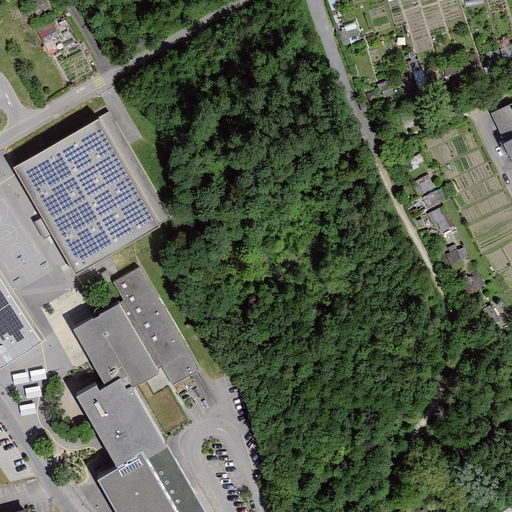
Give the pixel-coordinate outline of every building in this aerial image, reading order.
[(51,9),(46,0),(31,0),(40,15),(51,9)] [(52,24),(37,32),(44,45),(59,37),(52,24)] [(418,85),(427,82),(417,58),(408,62),(418,85)] [(404,92),(414,90),(411,77),(402,79),(404,92)] [(511,103),(493,113),(511,151),(511,103)] [(14,161),(13,161),(75,269),(76,270),(171,216),(109,107),(14,161)] [(443,205),(429,211),(438,232),(452,226),(443,205)] [(446,250),(452,263),(468,256),(463,243),(446,250)] [(168,372),(174,385),(200,371),(139,265),(115,281),(126,300),(98,315),(78,327),(110,383),(111,384),(106,388),(102,382),(82,394),(123,466),(123,467),(105,478),(123,511),(206,511),(170,450),(173,446),(167,435),(189,423),(169,388),(153,396),(147,383),(168,372)] [(42,334),(0,270),(0,360),(1,362),(42,334)]
